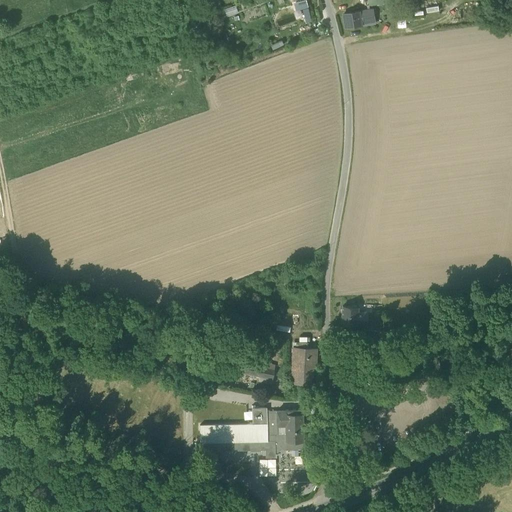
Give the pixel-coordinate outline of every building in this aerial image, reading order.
[(216,0),(202,0),(204,12),(219,9),(216,0)] [(310,4),(308,5),(297,8),(299,13),(311,10),(310,4)] [(233,5),(222,7),(223,14),(235,12),(233,5)] [(360,19),(359,16),(358,12),(343,15),(345,27),(360,24),(360,19)] [(370,22),(369,17),(368,15),(359,16),(360,19),(360,24),(370,22)] [(341,323),(357,325),(358,312),(358,308),(342,306),(341,323)] [(357,325),(366,326),(367,313),(358,312),(357,325)] [(363,338),(378,339),(379,331),(364,330),(363,338)] [(378,339),(386,340),(387,332),(379,331),(378,339)] [(295,383),(311,384),(312,366),(302,366),(303,348),(293,347),(292,365),(296,365),(295,383)] [(312,366),(315,366),(316,348),(303,348),(302,366),(312,366)] [(195,362),(232,370),(235,360),(197,352),(195,362)] [(232,370),(247,373),(250,359),(251,359),(251,356),(236,353),(235,360),(232,370)] [(247,373),(260,376),(272,379),(275,365),(251,359),(250,359),(247,373)] [(275,440),(277,440),(277,425),(276,419),(267,418),(266,411),(266,407),(252,407),(253,423),(200,425),(200,442),(250,441),(260,441),(275,440)] [(276,419),(277,410),(266,411),(267,418),(276,419)] [(285,425),(286,440),(303,440),(303,437),(302,410),(277,410),(276,419),(277,425),(285,425)] [(285,425),(277,425),(277,440),(278,440),(278,441),(279,445),(282,447),(283,448),(286,448),(303,448),(307,447),(309,444),(310,441),(309,438),(307,437),(303,437),(303,440),(286,440),(285,425)] [(260,441),(260,449),(265,449),(265,457),(275,457),(275,454),(275,440),(260,441)] [(250,441),(200,442),(200,451),(250,450),(250,441)] [(250,441),(250,450),(250,451),(261,450),(260,449),(260,441),(250,441)]
